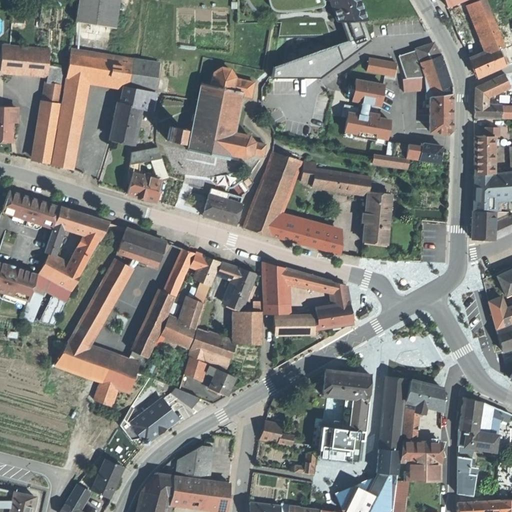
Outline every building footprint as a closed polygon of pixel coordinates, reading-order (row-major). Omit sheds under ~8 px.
[(77,0),(74,22),(114,28),(118,0),(77,0)] [(271,0),(272,0),(273,4),(275,6),(278,8),(281,8),(313,6),(330,1),(337,22),(366,21),(358,0),(271,0)] [(498,49),(503,47),(490,14),(484,0),(478,0),(471,3),(491,52),(470,61),(473,69),(477,77),(505,66),(498,49)] [(465,30),(454,4),(447,7),(458,32),(465,30)] [(504,47),(511,43),(511,25),(505,8),(491,14),(504,47)] [(3,21),(24,22),(24,12),(5,11),(3,21)] [(406,79),(411,79),(425,77),(426,91),(426,100),(429,99),(429,105),(426,105),(426,108),(429,108),(429,131),(447,134),(451,130),(451,110),(451,93),(451,88),(441,55),(434,44),(416,49),(416,50),(398,56),(406,79)] [(48,75),(48,65),(50,50),(2,46),(0,69),(0,70),(1,71),(48,75)] [(128,88),(124,104),(120,103),(112,139),(132,144),(140,109),(151,111),(155,92),(159,63),(151,62),(133,59),(70,49),(66,77),(67,78),(58,128),(50,163),(68,167),(85,81),(128,88)] [(396,63),(369,58),(366,71),(394,76),(396,63)] [(65,69),(48,65),(48,75),(47,84),(48,84),(45,101),(34,160),(49,162),(59,103),(57,103),(60,86),(63,86),(65,69)] [(230,69),(221,67),(213,72),(210,85),(202,84),(195,114),(192,114),(191,121),(193,121),(187,150),(227,158),(228,154),(244,157),(252,154),(262,156),(265,144),(254,142),(248,136),(233,132),(234,126),(236,126),(238,120),(235,119),(240,97),(242,97),(243,95),(251,97),(254,82),(235,78),(230,69)] [(511,106),(502,107),(502,106),(487,105),(488,99),(510,88),(508,82),(510,81),(508,76),(504,75),(503,75),(476,88),(475,105),(474,117),(511,118),(511,106)] [(411,79),(412,91),(426,91),(425,77),(411,79)] [(411,79),(406,79),(403,80),(404,92),(412,91),(411,79)] [(352,100),(361,102),(368,103),(379,105),(383,85),(356,80),(355,85),(353,95),(352,100)] [(346,94),(353,95),(355,85),(348,84),(346,94)] [(360,107),(359,111),(366,113),(368,103),(361,102),(360,107)] [(376,137),(386,139),(389,120),(378,118),(358,115),(359,111),(360,107),(344,105),(342,117),(347,118),(344,131),(354,133),(354,137),(375,141),(376,137)] [(12,107),(0,106),(0,139),(11,140),(11,123),(12,108),(12,107)] [(184,129),(169,125),(166,140),(181,143),(184,129)] [(494,174),(495,138),(500,138),(500,129),(486,128),(486,137),(475,137),(475,154),(475,174),(494,174)] [(376,137),(375,141),(384,145),(386,139),(376,137)] [(405,158),(407,145),(388,142),(385,156),(405,158)] [(407,145),(405,158),(439,163),(440,154),(441,146),(421,143),(421,147),(407,145)] [(154,201),(160,181),(168,178),(157,147),(131,152),(127,181),(129,182),(126,193),(140,197),(154,201)] [(300,160),(273,151),(243,228),(271,237),(272,235),(279,237),(339,253),(340,239),(336,233),(278,217),(300,160)] [(367,195),(367,192),(369,178),(323,170),(324,164),(305,160),(301,181),(312,187),(367,195)] [(494,174),(475,174),(473,205),(471,238),(493,239),(511,230),(511,216),(506,219),(508,204),(498,202),(495,197),(499,197),(511,196),(511,172),(494,175),(494,174)] [(240,181),(238,184),(248,191),(250,187),(240,181)] [(227,193),(228,188),(221,186),(220,190),(210,187),(201,215),(215,219),(233,225),(240,203),(239,203),(241,197),(227,193)] [(33,199),(8,191),(1,212),(52,228),(53,224),(59,207),(33,199)] [(367,192),(367,195),(362,241),(374,242),(386,244),(388,217),(386,216),(388,194),(367,192)] [(59,207),(53,224),(63,227),(86,235),(92,217),(77,213),(59,207)] [(105,228),(108,223),(101,220),(92,217),(86,235),(71,265),(53,255),(47,253),(33,284),(41,287),(56,295),(65,300),(82,271),(105,228)] [(124,228),(108,223),(105,228),(122,234),(124,228)] [(63,227),(53,224),(52,228),(44,252),(47,253),(53,255),(63,227)] [(122,234),(121,236),(121,238),(116,251),(156,265),(164,242),(145,235),(124,228),(122,234)] [(162,290),(174,296),(193,252),(182,248),(162,290)] [(197,270),(203,256),(195,253),(189,266),(197,270)] [(197,270),(212,277),(219,261),(211,259),(203,256),(197,270)] [(97,380),(115,386),(129,391),(136,373),(140,375),(174,296),(162,290),(158,289),(127,359),(87,345),(131,268),(114,258),(53,365),(97,380)] [(8,265),(0,262),(0,291),(28,301),(33,284),(36,274),(15,268),(15,266),(8,264),(8,265)] [(225,277),(229,265),(221,262),(216,274),(225,277)] [(349,303),(346,286),(263,262),(265,314),(272,314),(287,315),(287,283),(325,290),(331,290),(333,306),(316,308),(317,318),(288,319),(273,319),(273,334),(313,333),(313,329),(319,328),(352,323),(349,303)] [(233,280),(239,268),(229,265),(225,277),(233,280)] [(246,271),(239,268),(233,280),(224,304),(240,310),(242,305),(244,299),(249,301),(254,286),(250,284),(254,273),(246,271)] [(511,292),(511,269),(496,277),(500,287),(505,296),(511,292)] [(201,281),(209,285),(212,277),(197,270),(194,278),(201,281)] [(194,298),(202,302),(209,285),(201,281),(194,298)] [(31,313),(41,287),(33,284),(28,301),(25,310),(31,313)] [(206,353),(228,361),(235,342),(224,338),(219,336),(206,331),(212,313),(216,296),(213,295),(207,293),(190,348),(206,353)] [(53,324),(65,300),(56,295),(41,322),(53,324)] [(180,322),(194,328),(196,322),(195,317),(202,302),(194,298),(190,297),(180,322)] [(496,328),(510,323),(511,322),(511,306),(505,309),(500,297),(489,302),(496,328)] [(242,305),(240,310),(261,310),(260,300),(252,300),(252,305),(242,305)] [(167,316),(173,319),(179,305),(173,302),(167,316)] [(260,344),(261,310),(240,310),(238,310),(237,343),(260,344)] [(159,335),(187,347),(194,328),(180,322),(173,319),(167,316),(159,335)] [(499,342),(502,352),(511,348),(511,326),(496,331),(499,342)] [(170,351),(183,357),(187,347),(159,335),(155,344),(170,351)] [(188,355),(203,360),(206,353),(190,348),(188,355)] [(180,364),(183,357),(170,351),(167,358),(180,364)] [(228,361),(206,353),(203,360),(226,368),(228,361)] [(203,360),(188,355),(225,371),(226,368),(203,360)] [(199,380),(204,363),(188,356),(183,373),(199,380)] [(213,376),(217,368),(208,365),(205,372),(213,376)] [(234,376),(217,368),(213,376),(208,388),(225,396),(229,387),(234,376)] [(350,400),(347,430),(359,431),(363,432),(367,401),(370,375),(348,372),(325,369),(322,396),(340,398),(350,400)] [(395,474),(396,474),(399,451),(402,413),(403,405),(405,379),(396,378),(388,377),(385,403),(384,411),(381,450),(378,449),(376,473),(379,473),(395,474)] [(115,386),(97,380),(91,399),(108,405),(115,386)] [(416,404),(415,406),(414,410),(424,413),(426,406),(441,410),(442,388),(426,384),(410,381),(405,401),(416,404)] [(198,397),(174,387),(170,392),(191,407),(198,397)] [(491,415),(492,407),(481,402),(463,397),(458,430),(466,431),(488,435),(491,415)] [(129,423),(137,434),(142,440),(142,443),(147,444),(147,441),(160,431),(176,418),(161,398),(129,423)] [(350,400),(340,398),(339,406),(344,407),(341,429),(347,430),(350,400)] [(416,404),(405,401),(404,416),(413,416),(414,410),(415,406),(416,404)] [(492,407),(491,415),(494,417),(494,418),(499,420),(508,423),(511,415),(492,407)] [(494,417),(491,415),(488,435),(497,436),(499,420),(494,418),(494,417)] [(406,481),(407,481),(440,482),(440,453),(441,443),(415,442),(417,416),(413,416),(404,416),(400,461),(406,461),(406,481)] [(278,442),(285,444),(289,444),(290,435),(280,433),(281,425),(265,422),(260,439),(278,442)] [(137,434),(129,423),(121,428),(130,439),(137,434)] [(359,440),(359,431),(347,430),(341,429),(324,427),(320,457),(357,461),(359,441),(359,440)] [(463,447),(466,431),(458,430),(458,446),(463,447)] [(466,431),(463,447),(472,448),(495,452),(497,436),(488,435),(466,431)] [(457,457),(470,459),(472,448),(463,447),(458,446),(457,457)] [(167,511),(169,504),(172,496),(211,502),(210,509),(209,511),(215,511),(225,511),(227,500),(229,485),(208,482),(212,449),(200,447),(178,461),(176,477),(155,475),(141,493),(135,511),(167,511)] [(305,463),(315,464),(316,455),(306,454),(305,463)] [(457,479),(467,480),(470,459),(457,457),(457,479)] [(105,459),(96,479),(91,490),(108,498),(115,484),(122,467),(105,459)] [(305,463),(304,472),(314,473),(315,464),(305,463)] [(379,473),(373,485),(365,481),(353,486),(346,489),(334,494),(340,506),(345,507),(342,511),(390,511),(395,474),(379,473)] [(376,477),(365,481),(373,485),(379,473),(376,473),(376,477)] [(76,485),(90,492),(91,490),(96,479),(85,475),(76,485)] [(467,480),(457,479),(457,495),(471,497),(473,481),(467,480)] [(396,481),(395,490),(406,492),(407,481),(406,481),(396,481)] [(65,503),(78,511),(90,492),(76,485),(65,503)] [(9,511),(13,494),(9,493),(9,492),(0,489),(0,511),(9,511)] [(403,511),(406,492),(395,490),(391,511),(403,511)] [(14,493),(13,494),(9,511),(32,511),(34,507),(32,506),(34,498),(14,493)] [(210,509),(211,502),(172,496),(169,504),(210,509)] [(511,511),(511,499),(509,500),(498,501),(498,511),(511,511)] [(498,511),(498,501),(456,504),(456,511),(498,511)] [(80,511),(78,511),(65,503),(60,511),(80,511)] [(280,511),(281,507),(249,503),(248,511),(280,511)]
